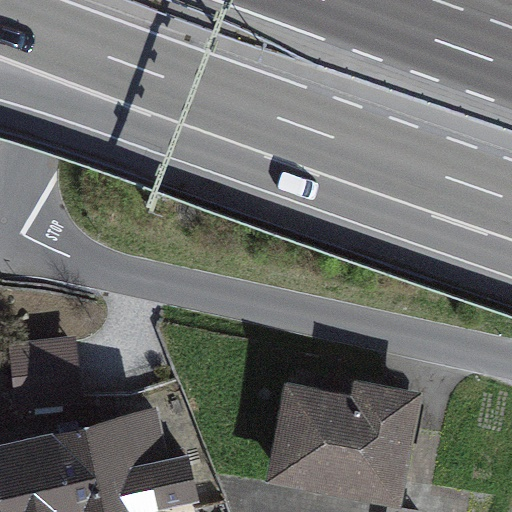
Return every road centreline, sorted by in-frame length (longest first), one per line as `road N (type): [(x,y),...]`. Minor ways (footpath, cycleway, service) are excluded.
road 1 (residential): [(0,225),(106,268),(511,360)]
road 2 (motorway): [(184,85),(511,200)]
road 3 (residential): [(109,0),(0,218)]
road 4 (motorway): [(0,15),(184,85)]
road 5 (motorway): [(511,66),(330,0)]
road 6 (motorway): [(0,68),(184,85)]
